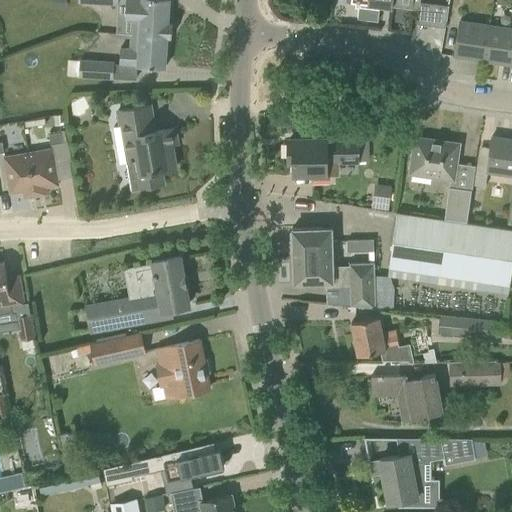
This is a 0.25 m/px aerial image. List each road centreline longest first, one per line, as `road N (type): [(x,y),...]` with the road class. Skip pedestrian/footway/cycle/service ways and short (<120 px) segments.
road 1 (tertiary): [(300,511),(238,206)]
road 2 (residential): [(243,34),(368,45),(397,53),(444,91),(511,101)]
road 3 (residential): [(0,233),(99,231),(238,206)]
road 4 (tertiary): [(238,206),(243,34)]
